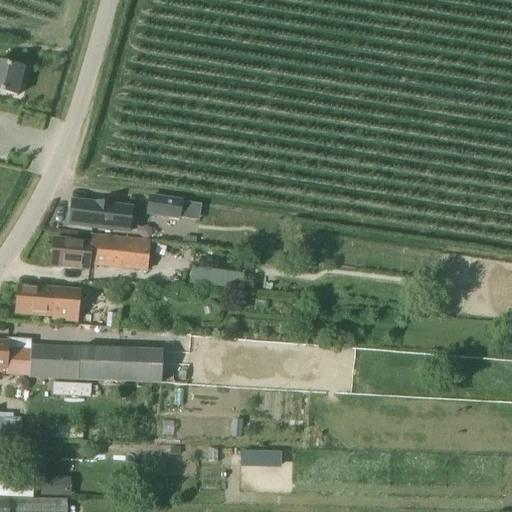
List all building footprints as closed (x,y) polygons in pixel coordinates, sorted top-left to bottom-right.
[(0,92),(17,97),(24,70),(0,63),(0,92)] [(150,197),(147,216),(180,221),(180,218),(198,221),(201,206),(183,203),(183,202),(150,196),(150,197)] [(96,205),(72,202),(69,226),(129,233),(132,209),(111,207),(111,206),(96,204),(96,205)] [(150,240),(92,235),(91,244),(54,240),(51,267),(89,270),(89,266),(147,272),(150,240)] [(197,267),(195,283),(241,290),(243,274),(197,267)] [(81,293),(18,288),(16,314),(53,317),(52,321),(78,323),(81,293)] [(107,313),(106,328),(116,328),(118,314),(107,313)] [(8,343),(0,342),(0,370),(7,371),(7,374),(31,375),(31,378),(157,384),(159,353),(31,346),(31,350),(8,349),(8,343)] [(90,398),(90,386),(53,384),(52,396),(90,398)] [(0,438),(21,439),(21,418),(0,418),(0,438)] [(240,452),(240,469),(267,469),(268,453),(240,452)] [(46,497),(75,497),(76,479),(47,478),(46,497)] [(10,499),(0,499),(0,511),(9,511),(10,500),(10,499)] [(10,500),(9,511),(65,511),(66,501),(10,500)]
